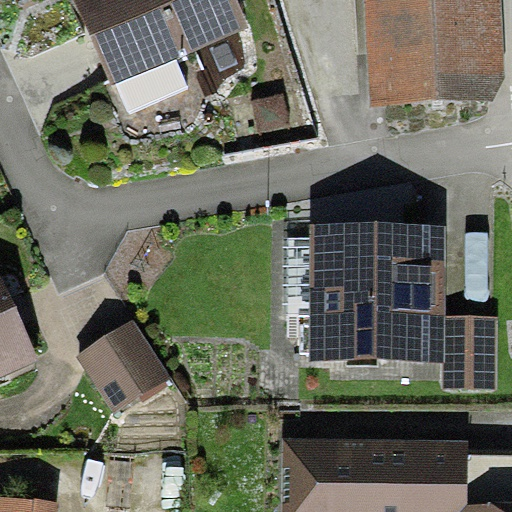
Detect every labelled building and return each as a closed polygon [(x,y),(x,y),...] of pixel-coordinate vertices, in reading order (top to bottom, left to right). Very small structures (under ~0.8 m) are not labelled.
[(226,0),(78,0),(128,114),(186,89),(172,57),(238,28),(226,0)] [(380,0),(385,102),(488,97),(482,0),(380,0)] [(427,357),(428,241),(323,240),(322,356),(427,357)] [(0,373),(32,359),(0,289),(0,373)] [(490,387),(490,324),(447,323),(447,387),(490,387)] [(164,378),(131,328),(81,361),(114,411),(164,378)] [(291,511),(511,511),(511,458),(322,456),(322,463),(292,463),(291,511)]
